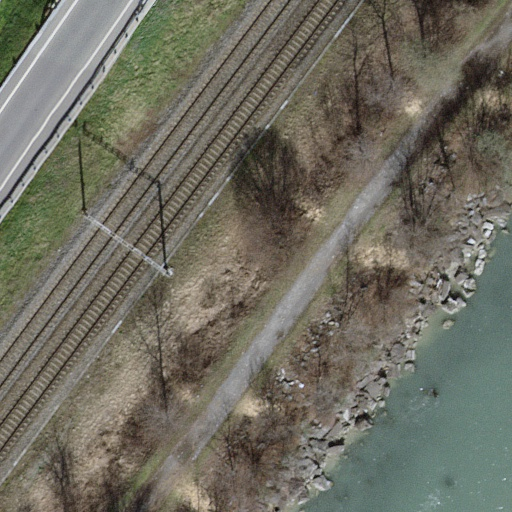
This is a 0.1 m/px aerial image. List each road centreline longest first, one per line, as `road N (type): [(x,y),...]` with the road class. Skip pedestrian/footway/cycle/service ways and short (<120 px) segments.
road 1 (track): [(511,15),(139,511)]
road 2 (primary): [(0,151),(104,0)]
